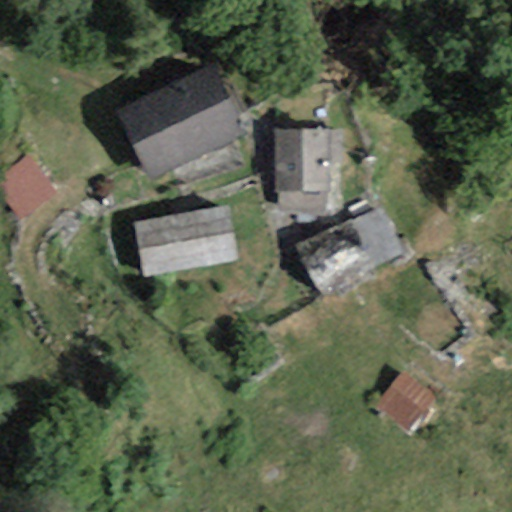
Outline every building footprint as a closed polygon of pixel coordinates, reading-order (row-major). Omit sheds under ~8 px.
[(212,70),(120,115),(152,180),(244,135),(212,70)] [(275,134),(275,192),(280,192),(280,211),(322,211),(322,192),(327,192),(327,134),(275,134)] [(58,193),(30,153),(0,173),(0,194),(19,221),(58,193)] [(227,207),(133,224),(143,277),(237,260),(227,207)] [(379,207),(347,222),(374,274),(405,259),(379,207)] [(347,222),(298,246),(324,298),(374,274),(347,222)] [(432,398),(402,373),(376,405),(406,430),(432,398)]
